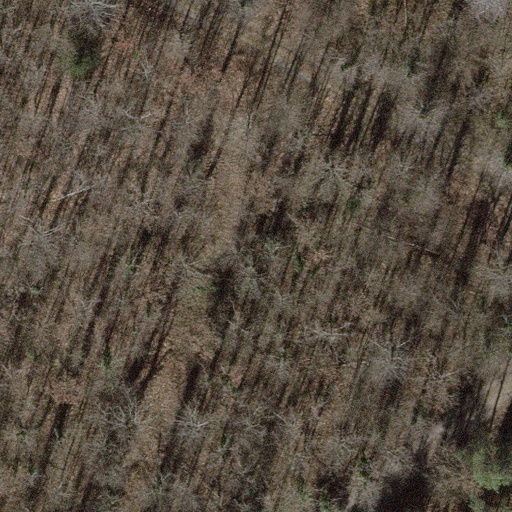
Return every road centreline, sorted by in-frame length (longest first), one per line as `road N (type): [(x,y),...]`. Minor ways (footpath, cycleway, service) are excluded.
road 1 (track): [(187,0),(511,179)]
road 2 (track): [(348,511),(511,375)]
